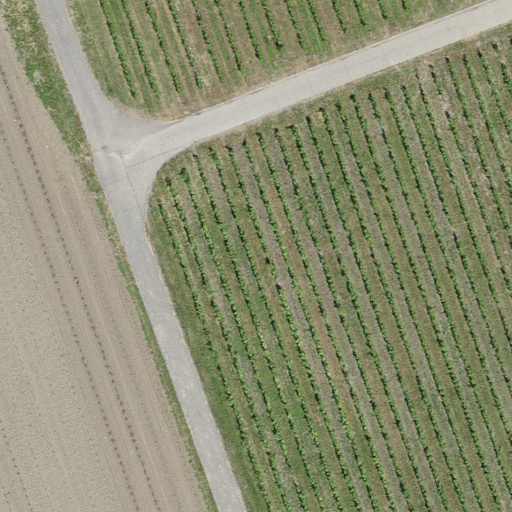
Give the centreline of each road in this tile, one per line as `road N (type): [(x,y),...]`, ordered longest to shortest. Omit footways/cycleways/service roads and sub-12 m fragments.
road 1 (track): [(233,511),(50,0)]
road 2 (track): [(511,4),(110,165)]
